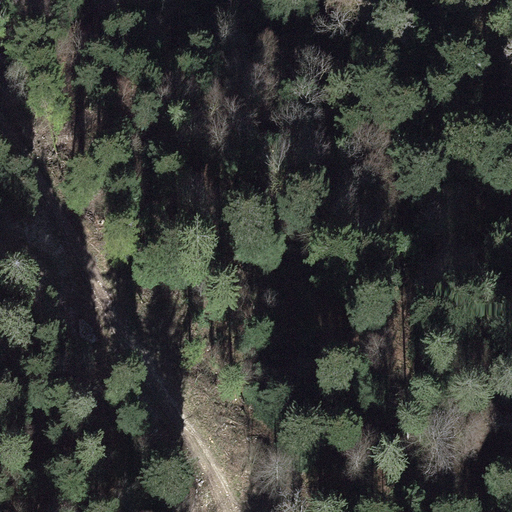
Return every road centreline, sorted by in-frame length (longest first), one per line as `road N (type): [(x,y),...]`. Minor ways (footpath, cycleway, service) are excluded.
road 1 (track): [(0,103),(182,415),(218,511)]
road 2 (track): [(0,386),(139,511)]
